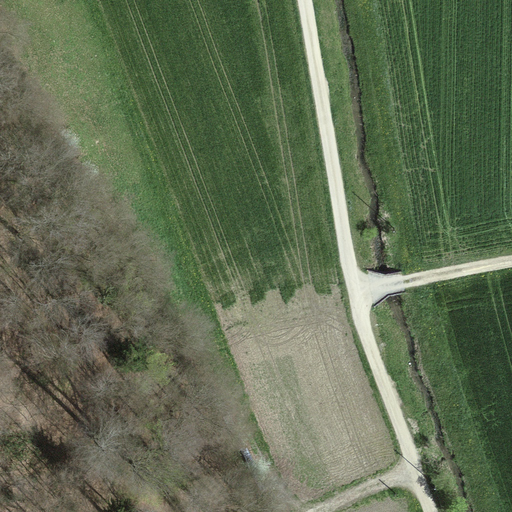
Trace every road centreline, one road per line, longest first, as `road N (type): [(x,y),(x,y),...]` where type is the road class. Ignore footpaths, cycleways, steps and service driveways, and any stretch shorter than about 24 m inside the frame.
road 1 (track): [(429,511),(353,281),(305,0)]
road 2 (track): [(353,281),(511,253)]
